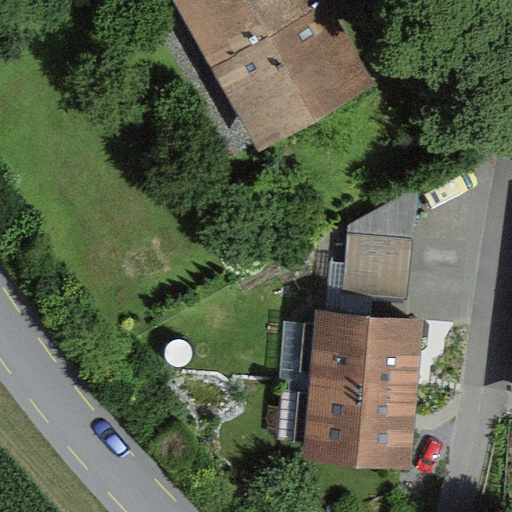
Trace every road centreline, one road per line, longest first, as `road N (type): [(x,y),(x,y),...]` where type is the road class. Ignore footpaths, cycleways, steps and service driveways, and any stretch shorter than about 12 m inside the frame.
road 1 (residential): [(511,219),(497,326),(454,511)]
road 2 (secondary): [(0,320),(87,439),(154,511)]
